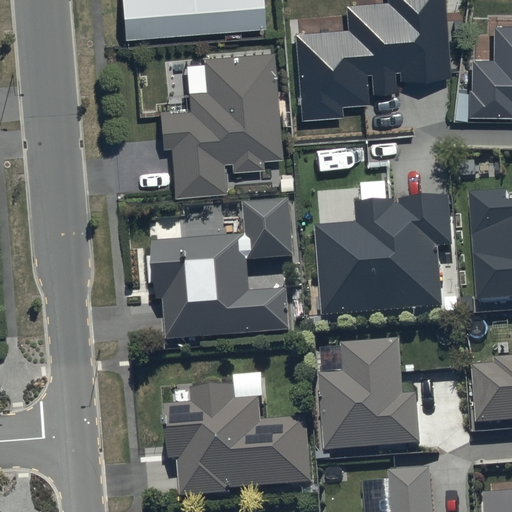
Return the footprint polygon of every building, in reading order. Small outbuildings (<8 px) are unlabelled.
[(121,0),(125,43),(266,31),(263,0),(121,0)] [(444,0),(344,0),(346,23),(294,27),(300,114),(342,111),(342,100),(369,98),(366,70),(371,69),(373,88),(396,86),(394,66),(401,66),(401,73),(450,70),(444,0)] [(511,22),(494,22),(494,54),(471,54),(471,84),(468,84),(467,111),(511,111),(511,22)] [(274,53),(203,57),(206,93),(188,94),(189,112),(161,114),(164,149),(172,148),(175,197),(227,194),(225,164),(232,163),(233,173),(265,171),(264,162),(281,161),(274,53)] [(509,192),(471,194),(478,303),(511,300),(511,203),(510,203),(509,192)] [(395,202),(356,205),(357,224),(316,227),(323,318),(445,309),(441,249),(455,248),(451,197),(400,200),(401,206),(396,206),(395,202)] [(165,305),(169,345),(292,339),(290,296),(251,298),(250,268),(294,266),(291,206),(245,209),(247,241),(155,250),(160,305),(165,305)] [(401,341),(343,345),(345,373),(319,375),(325,452),(423,445),(419,395),(405,396),(401,341)] [(511,359),(496,361),(497,368),(475,369),(479,424),(511,421),(511,359)] [(180,466),(180,502),(232,500),(232,496),(312,490),(308,426),(263,429),(262,406),(237,408),(236,394),(193,397),(194,409),(165,411),(169,467),(180,466)] [(434,511),(431,469),(390,472),(392,511),(434,511)] [(511,511),(511,493),(485,495),(486,511),(511,511)]
